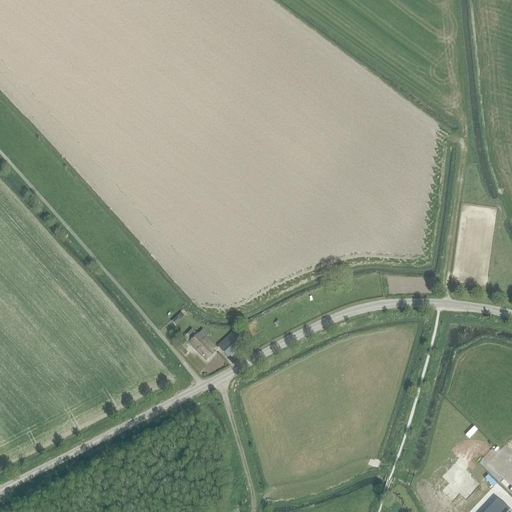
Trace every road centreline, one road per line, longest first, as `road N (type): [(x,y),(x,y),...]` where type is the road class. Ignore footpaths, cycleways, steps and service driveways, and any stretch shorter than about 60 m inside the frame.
road 1 (unclassified): [(511,315),(440,303),(377,305),(323,322),(218,377)]
road 2 (unclassified): [(0,490),(218,377)]
road 3 (track): [(443,304),(463,135)]
road 4 (track): [(252,511),(218,377)]
